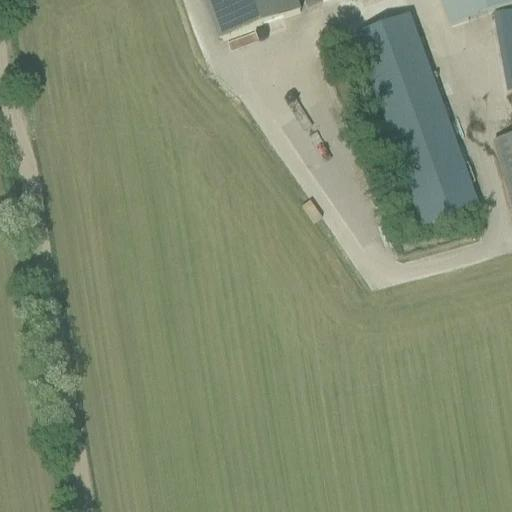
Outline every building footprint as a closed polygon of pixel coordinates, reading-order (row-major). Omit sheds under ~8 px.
[(206,0),(222,43),(299,15),(293,0),(206,0)] [(361,0),(301,0),(305,11),(338,0),(354,0),(356,2),(361,0)] [(511,0),(440,0),(451,29),(511,8),(511,0)] [(511,92),(511,13),(491,15),(499,94),(511,92)] [(478,209),(409,20),(352,40),(420,229),(478,209)] [(511,138),(491,145),(511,217),(511,138)]
